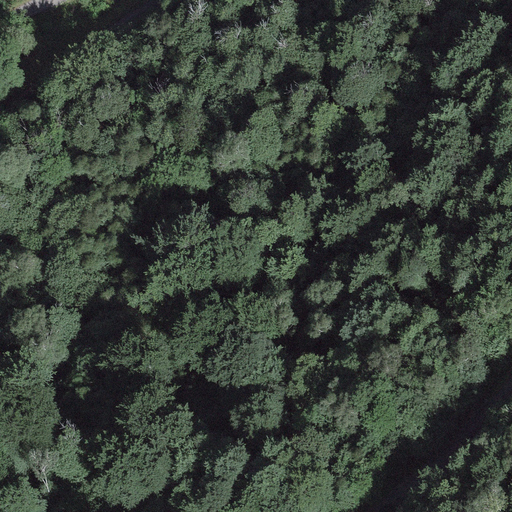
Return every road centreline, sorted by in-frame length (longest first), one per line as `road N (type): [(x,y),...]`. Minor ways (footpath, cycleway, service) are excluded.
road 1 (residential): [(156,0),(0,118)]
road 2 (residential): [(380,511),(446,462),(511,389)]
